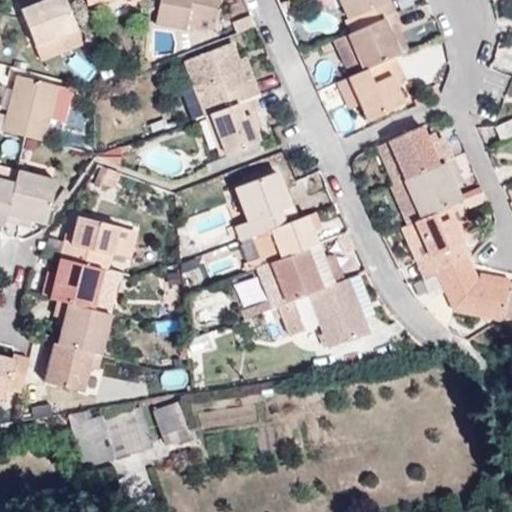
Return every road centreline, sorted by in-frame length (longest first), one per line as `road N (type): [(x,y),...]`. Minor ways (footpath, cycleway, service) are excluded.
road 1 (residential): [(263,0),(392,293),(438,337)]
road 2 (residential): [(450,0),(466,47),(462,116),(505,214),(501,254)]
